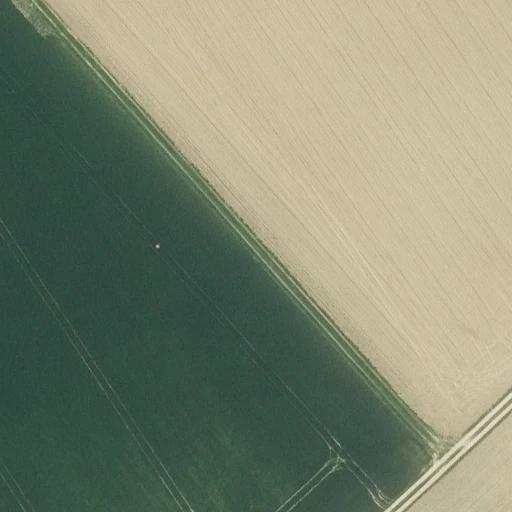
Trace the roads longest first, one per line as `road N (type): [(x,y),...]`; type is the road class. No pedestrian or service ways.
road 1 (track): [(36,0),(448,457)]
road 2 (track): [(390,511),(511,399)]
